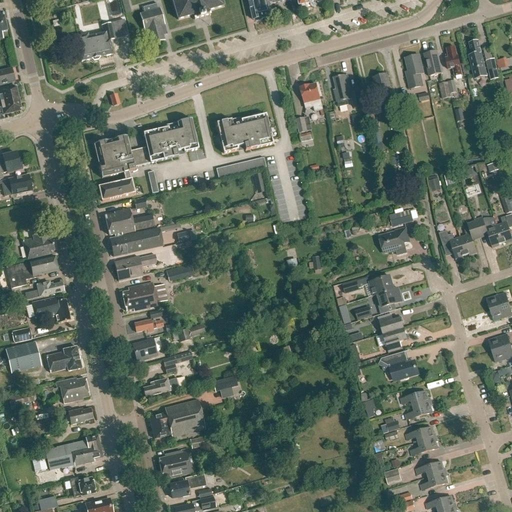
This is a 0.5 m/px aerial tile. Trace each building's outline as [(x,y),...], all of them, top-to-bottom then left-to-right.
[(208,12),(224,7),(221,0),(171,0),(178,21),(193,16),(194,21),(202,18),(210,16),(208,12)] [(271,0),(248,0),(254,21),(256,22),(256,23),(262,21),(261,21),(263,19),(273,17),(270,5),(272,5),(271,0)] [(271,0),(272,5),(274,4),(275,9),(283,7),(293,4),(292,1),(294,0),(298,0),(300,7),(312,5),(312,7),(317,6),(317,4),(328,1),(327,0),(271,0)] [(142,8),(144,13),(144,14),(140,15),(145,31),(144,31),(146,37),(150,36),(153,45),(164,41),(163,36),(166,35),(164,25),(160,10),(159,10),(157,4),(142,8)] [(111,30),(110,24),(104,26),(104,29),(103,29),(104,34),(88,38),(88,35),(74,38),(80,63),(91,60),(92,60),(94,62),(98,61),(99,59),(100,59),(100,58),(113,56),(110,41),(116,40),(113,29),(111,30)] [(469,57),(471,65),(475,80),(486,78),(485,71),(482,62),(483,62),(478,42),(469,44),(472,56),(469,57)] [(453,69),(455,78),(462,76),(460,68),(457,56),(457,57),(455,48),(446,50),(448,56),(445,57),(446,59),(445,59),(448,71),(453,69)] [(442,74),(437,52),(424,55),(429,77),(442,74)] [(423,74),(419,56),(405,59),(408,72),(406,73),(410,90),(423,87),(420,75),(423,74)] [(499,68),(508,66),(506,56),(497,59),(499,68)] [(486,61),(491,81),(499,79),(495,59),(486,61)] [(0,86),(15,83),(11,69),(0,72),(0,86)] [(349,106),(348,101),(352,100),(354,107),(361,106),(358,92),(352,93),(348,75),(333,79),(334,81),(335,80),(337,91),(334,91),(336,103),(337,103),(339,108),(349,106)] [(382,106),(394,102),(392,95),(391,96),(389,90),(390,89),(386,75),(374,79),(382,106)] [(448,83),(450,94),(456,93),(454,82),(448,83)] [(450,94),(448,83),(439,85),(442,100),(451,98),(450,94)] [(323,111),(316,85),(310,87),(308,87),(306,86),(303,87),(302,88),(300,89),(306,110),(314,108),(315,112),(323,111)] [(0,103),(18,99),(15,87),(6,90),(4,89),(0,90),(0,103)] [(428,94),(419,96),(420,103),(430,101),(428,94)] [(114,107),(119,106),(116,95),(111,97),(114,107)] [(0,103),(0,108),(2,108),(4,116),(8,115),(10,114),(12,113),(21,111),(18,99),(0,103)] [(407,118),(417,115),(415,103),(404,106),(407,118)] [(216,124),(223,154),(238,151),(237,148),(244,147),(245,152),(273,146),(266,115),(260,116),(260,114),(253,116),(254,118),(241,121),(241,118),(216,124)] [(355,116),(357,123),(365,121),(363,114),(355,116)] [(299,134),(308,132),(305,118),(296,120),(299,134)] [(167,129),(144,134),(143,134),(146,148),(130,152),(126,138),(127,138),(127,137),(94,145),(94,146),(99,165),(98,165),(102,179),(123,174),(125,181),(98,188),(102,202),(134,195),(131,180),(130,180),(129,173),(135,172),(133,165),(136,164),(137,168),(157,163),(178,158),(177,152),(183,151),(184,154),(198,150),(191,121),(192,121),(192,120),(176,124),(166,126),(167,129)] [(371,126),(373,139),(381,138),(378,125),(371,126)] [(312,133),(300,136),(302,143),(313,141),(312,133)] [(16,154),(3,158),(0,158),(0,180),(3,180),(1,175),(7,173),(7,175),(13,173),(13,172),(21,170),(19,161),(18,162),(16,154)] [(216,170),(218,180),(266,168),(264,158),(216,170)] [(469,167),(460,169),(462,178),(471,176),(469,167)] [(147,174),(152,195),(158,193),(153,172),(147,174)] [(454,175),(444,177),(447,187),(456,185),(454,175)] [(32,191),(29,176),(1,182),(4,197),(32,191)] [(438,179),(429,182),(431,190),(440,187),(438,179)] [(476,196),(478,204),(487,202),(485,194),(476,196)] [(144,199),(134,201),(136,211),(144,209),(147,209),(144,198),(144,199)] [(264,200),(252,204),(253,208),(265,204),(264,200)] [(511,211),(508,200),(502,203),(506,215),(511,212),(511,211)] [(390,217),(393,228),(413,222),(410,211),(404,213),(403,209),(395,211),(396,215),(390,217)] [(152,216),(144,218),(132,221),(130,210),(114,214),(114,216),(112,217),(111,215),(105,216),(106,218),(105,218),(109,237),(117,235),(118,238),(122,237),(122,236),(135,233),(135,232),(154,227),(152,216)] [(502,225),(497,227),(502,245),(506,244),(506,245),(511,242),(511,238),(505,218),(501,219),(502,225)] [(483,219),(475,221),(480,239),(481,239),(480,237),(487,234),(492,249),(500,247),(499,246),(502,245),(497,227),(494,219),(487,219),(483,220),(483,219)] [(466,237),(460,239),(466,257),(469,256),(469,257),(477,254),(473,242),(480,239),(475,221),(474,221),(475,222),(468,225),(469,229),(464,231),(466,237)] [(403,243),(409,242),(406,229),(399,231),(400,233),(379,239),(383,254),(396,251),(396,253),(405,250),(403,243)] [(163,247),(162,243),(159,230),(110,240),(114,258),(144,251),(157,248),(156,248),(163,247)] [(183,234),(177,235),(178,240),(179,244),(185,243),(190,242),(191,242),(189,232),(183,234)] [(466,257),(460,239),(454,241),(452,235),(448,236),(447,232),(439,234),(443,248),(451,246),(456,261),(463,259),(463,258),(466,257)] [(22,242),(25,253),(27,262),(54,255),(53,252),(54,252),(53,246),(39,250),(35,236),(33,237),(33,239),(22,242)] [(279,263),(270,239),(247,247),(256,271),(279,263)] [(179,248),(180,250),(192,248),(191,242),(190,242),(185,243),(186,247),(179,248)] [(139,258),(114,264),(118,282),(143,277),(143,276),(142,276),(141,268),(156,265),(154,256),(139,259),(139,258)] [(38,276),(58,272),(54,257),(6,269),(11,290),(26,286),(25,281),(38,278),(38,276)] [(287,262),(290,274),(299,272),(296,260),(287,262)] [(320,261),(312,262),(313,271),(321,270),(320,261)] [(169,282),(194,275),(191,264),(166,271),(169,282)] [(373,297),(377,296),(394,291),(390,278),(369,284),(373,297)] [(411,284),(413,290),(425,286),(423,280),(411,284)] [(345,294),(359,290),(356,282),(343,286),(345,294)] [(27,301),(31,300),(39,298),(64,292),(62,284),(50,287),(49,283),(37,286),(38,291),(25,294),(27,301)] [(158,307),(153,284),(128,290),(129,292),(122,294),(126,312),(133,311),(133,313),(158,307)] [(377,296),(381,309),(402,303),(398,289),(394,291),(377,296)] [(486,300),(490,312),(509,305),(505,294),(486,300)] [(58,324),(70,321),(65,301),(58,302),(57,298),(31,304),(34,315),(32,315),(32,317),(34,316),(36,321),(56,315),(58,324)] [(345,298),(336,300),(338,307),(347,305),(345,298)] [(511,314),(509,305),(490,312),(493,323),(511,316),(511,314)] [(358,320),(371,316),(369,308),(356,312),(358,320)] [(151,320),(160,318),(159,312),(149,314),(151,320)] [(378,319),(383,336),(404,330),(401,319),(393,321),(391,315),(378,319)] [(155,323),(155,321),(151,322),(151,321),(134,325),(136,334),(147,331),(148,334),(153,333),(153,330),(156,329),(163,328),(162,322),(155,323)] [(180,343),(190,340),(189,338),(199,336),(199,334),(205,332),(203,326),(177,333),(180,343)] [(29,329),(12,333),(14,344),(32,340),(29,329)] [(404,330),(383,336),(388,353),(401,349),(399,342),(407,340),(404,330)] [(246,334),(249,346),(256,344),(253,332),(246,334)] [(354,336),(347,338),(348,344),(356,342),(354,336)] [(491,353),(511,347),(507,336),(488,342),(491,353)] [(159,339),(153,340),(133,346),(137,362),(157,356),(156,352),(159,351),(161,347),(159,339)] [(12,374),(41,367),(35,343),(5,350),(12,374)] [(511,350),(511,347),(491,353),(495,364),(511,358),(511,350)] [(68,373),(81,370),(76,348),(63,351),(63,354),(46,358),(50,374),(67,370),(68,373)] [(191,352),(163,360),(167,375),(176,372),(174,366),(193,360),(191,352)] [(412,363),(408,352),(381,360),(380,362),(388,367),(389,366),(394,382),(418,375),(414,363),(412,363)] [(352,355),(354,363),(360,361),(358,353),(352,355)] [(215,392),(238,386),(235,377),(213,383),(215,392)] [(89,397),(85,379),(76,381),(76,380),(56,384),(57,389),(60,388),(63,405),(83,401),(82,399),(89,397)] [(143,393),(144,395),(145,396),(145,398),(170,392),(179,390),(176,380),(167,382),(167,380),(154,383),(155,387),(143,390),(144,392),(143,393)] [(38,391),(8,399),(11,408),(40,400),(38,391)] [(411,403),(413,408),(431,403),(430,399),(428,399),(426,393),(400,400),(402,406),(411,403)] [(186,435),(205,431),(198,401),(165,409),(166,414),(149,419),(154,440),(171,436),(172,439),(186,435)] [(374,412),(376,412),(373,401),(367,403),(364,404),(369,419),(375,417),(373,413),(374,412)] [(431,403),(413,408),(414,413),(405,416),(407,421),(432,414),(431,407),(432,407),(431,403)] [(83,412),(83,410),(68,413),(68,416),(65,417),(66,423),(70,423),(71,426),(84,423),(85,422),(92,420),(90,410),(83,412)] [(394,418),(385,421),(389,433),(400,430),(398,421),(395,422),(394,418)] [(45,434),(54,431),(51,420),(42,422),(45,434)] [(42,422),(34,424),(38,436),(45,434),(42,422)] [(417,439),(418,444),(437,439),(435,435),(433,435),(432,429),(406,436),(407,442),(417,439)] [(396,432),(384,436),(386,442),(398,439),(396,432)] [(45,452),(47,460),(49,472),(61,469),(61,470),(74,467),(94,463),(94,461),(102,459),(103,459),(102,458),(103,458),(98,437),(97,437),(85,440),(86,442),(57,449),(45,452)] [(203,438),(190,441),(192,450),(205,447),(203,438)] [(438,443),(437,439),(418,444),(420,449),(410,452),(412,457),(438,450),(436,443),(438,443)] [(193,474),(188,450),(165,456),(165,459),(159,460),(163,479),(170,477),(170,479),(193,474)] [(44,454),(31,457),(34,473),(47,470),(44,454)] [(427,473),(428,479),(447,473),(445,469),(444,470),(442,463),(416,471),(417,476),(427,473)] [(398,470),(385,474),(388,486),(402,482),(398,470)] [(447,473),(428,479),(430,484),(420,487),(422,492),(448,484),(446,478),(448,477),(447,473)] [(185,480),(186,484),(169,487),(172,499),(189,496),(188,490),(206,487),(203,476),(185,480)] [(95,494),(92,479),(78,482),(77,479),(70,480),(74,498),(81,497),(95,494)] [(410,494),(393,498),(395,505),(412,500),(410,494)] [(41,511),(57,507),(54,496),(38,500),(41,511)] [(201,511),(216,509),(213,497),(191,502),(192,505),(181,508),(181,509),(174,510),(174,511),(201,511)] [(437,508),(437,511),(442,511),(457,508),(456,504),(454,505),(452,498),(426,505),(427,511),(437,508)] [(85,506),(86,511),(112,511),(113,511),(112,510),(111,508),(109,501),(85,506)] [(413,502),(401,505),(402,511),(411,511),(415,511),(413,502)]
